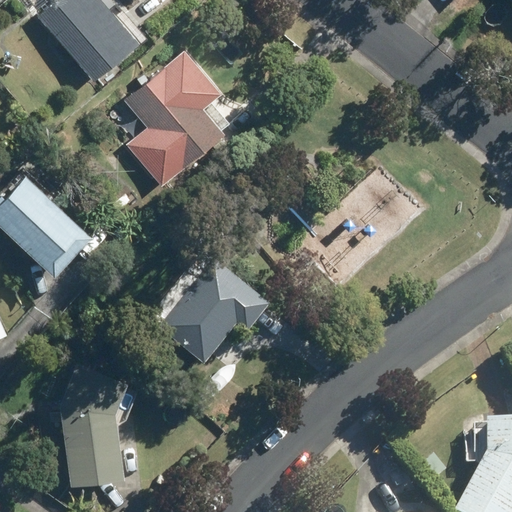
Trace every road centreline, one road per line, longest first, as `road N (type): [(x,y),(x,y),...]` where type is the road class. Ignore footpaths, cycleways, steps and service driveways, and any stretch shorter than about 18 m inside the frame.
road 1 (residential): [(231,511),(334,409),(511,275)]
road 2 (residential): [(335,0),(511,149)]
